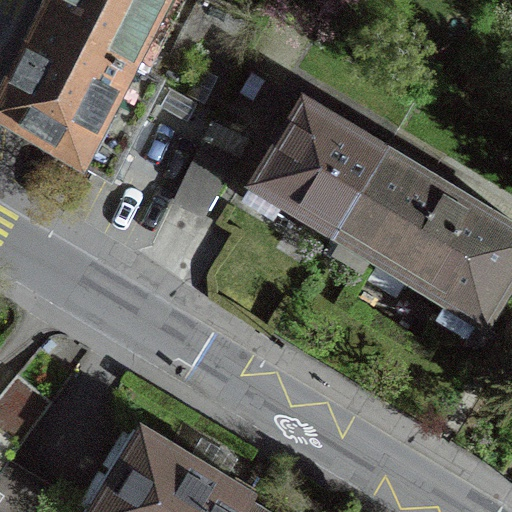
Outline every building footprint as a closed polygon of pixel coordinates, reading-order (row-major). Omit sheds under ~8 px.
[(182,0),(55,0),(43,25),(144,76),(147,70),(182,0)] [(144,76),(43,25),(8,93),(7,101),(8,108),(10,115),(14,122),(23,130),(110,180),(159,84),(144,76)] [(384,150),(303,101),(251,188),(332,236),(384,150)] [(201,142),(174,200),(203,214),(237,161),(201,142)] [(511,226),(384,150),(332,236),(486,329),(511,285),(511,226)] [(0,474),(6,466),(52,402),(19,375),(0,396),(0,474)] [(244,511),(249,504),(251,505),(256,496),(204,464),(202,468),(142,432),(141,434),(133,429),(82,511),(244,511)] [(0,511),(52,511),(61,498),(6,466),(0,474),(0,511)]
